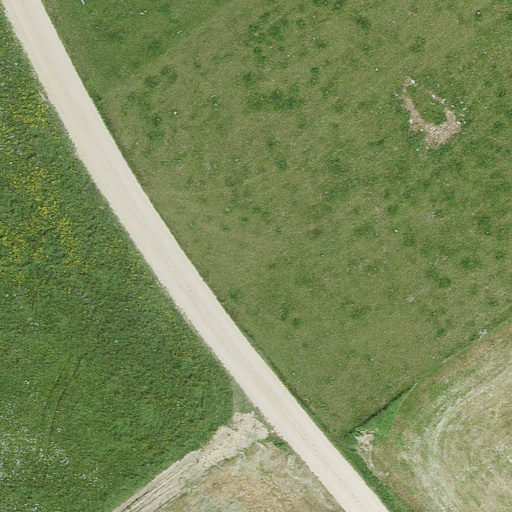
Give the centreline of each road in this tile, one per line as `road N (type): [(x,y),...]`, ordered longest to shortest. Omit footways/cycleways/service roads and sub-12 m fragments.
road 1 (track): [(20,0),(115,174),(180,272),(363,511)]
road 2 (track): [(168,511),(293,429)]
